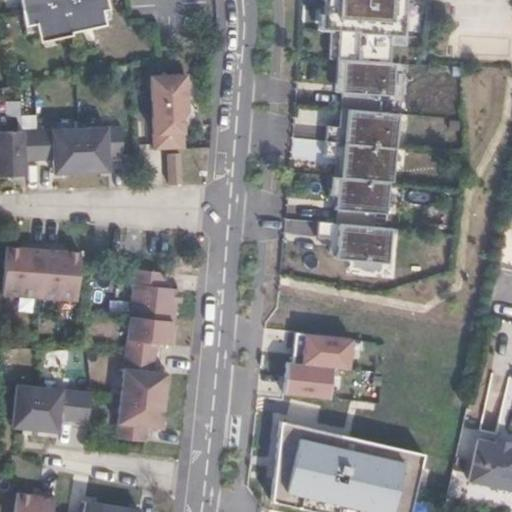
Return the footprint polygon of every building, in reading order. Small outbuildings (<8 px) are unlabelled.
[(18,0),(26,33),(36,31),(39,42),(70,35),(70,32),(105,25),(104,20),(110,19),(106,0),(18,0)] [(323,0),(321,28),(337,29),(335,59),(342,59),(388,62),(390,36),(402,37),(404,5),(403,0),(323,0)] [(388,62),(342,59),(339,107),(346,108),(378,111),(379,94),(392,95),(394,62),(388,62)] [(186,110),(184,75),(149,77),(153,151),(182,150),(181,118),(186,110)] [(325,125),(324,140),(395,147),(397,126),(388,125),(389,112),(378,111),(346,108),(344,126),(325,125)] [(120,127),(77,128),(80,172),(106,172),(106,157),(121,156),(120,127)] [(80,172),(77,128),(34,130),(35,159),(50,159),(50,173),(80,172)] [(0,130),(0,175),(22,174),(22,160),(35,159),(34,130),(0,130)] [(395,147),(324,140),(323,156),(342,158),(341,176),(383,180),(384,167),(393,168),(395,147)] [(177,185),(175,154),(164,155),(166,186),(177,185)] [(341,176),(337,176),(334,208),(336,208),(335,223),(372,227),(374,212),(385,214),(388,181),(383,180),(341,176)] [(379,240),(380,227),(372,227),(335,223),(317,221),(315,238),(336,240),(334,258),(387,263),(389,241),(379,240)] [(39,297),(43,246),(27,245),(27,247),(5,245),(1,293),(39,297)] [(59,248),(43,246),(39,297),(75,300),(80,252),(59,250),(59,248)] [(160,287),(161,272),(132,269),(128,316),(168,321),(171,321),(174,288),(160,287)] [(124,353),(151,356),(152,342),(166,344),(168,321),(128,316),(124,353)] [(291,364),(331,366),(350,367),(351,336),(293,333),(291,364)] [(120,395),(161,400),(164,373),(150,371),(151,356),(124,353),(120,395)] [(291,364),(286,363),(283,394),(328,398),(331,366),(291,364)] [(12,426),(33,429),(38,386),(15,384),(12,426)] [(58,418),(72,420),(75,390),(38,386),(33,429),(56,431),(58,418)] [(72,420),(87,421),(90,391),(75,390),(72,420)] [(157,432),(161,400),(120,395),(116,442),(140,445),(141,430),(157,432)] [(409,511),(421,455),(278,424),(268,503),(307,511),(409,511)] [(466,483),(511,493),(511,449),(475,442),(466,483)] [(50,511),(54,494),(38,492),(37,495),(16,491),(12,511),(50,511)] [(109,511),(111,504),(87,501),(85,511),(109,511)]
